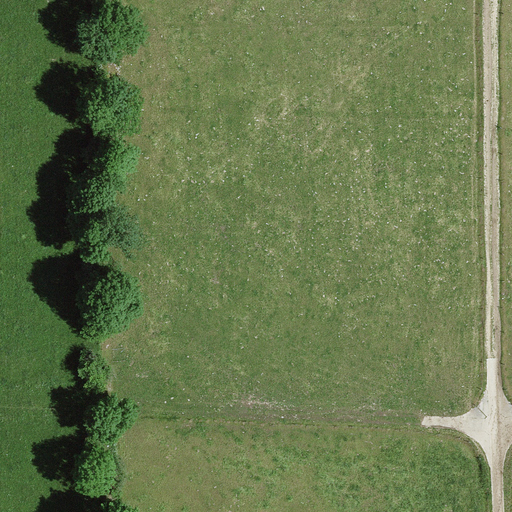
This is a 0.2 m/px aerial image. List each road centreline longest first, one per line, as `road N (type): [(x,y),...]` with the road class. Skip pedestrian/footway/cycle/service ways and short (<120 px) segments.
road 1 (track): [(489,0),(493,358)]
road 2 (unclassified): [(493,358),(500,511)]
